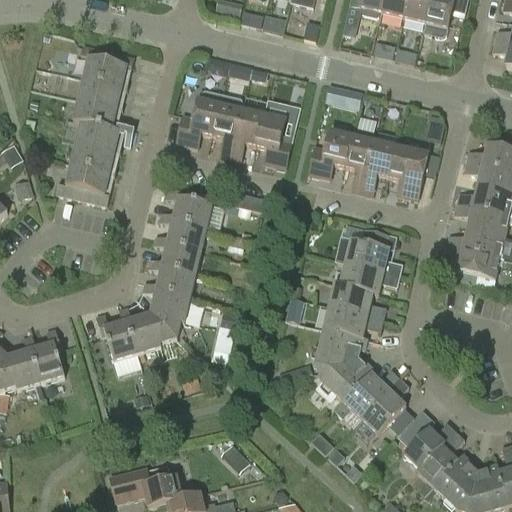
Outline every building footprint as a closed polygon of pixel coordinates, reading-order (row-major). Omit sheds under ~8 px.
[(312,13),(315,0),(292,0),(291,8),(312,13)] [(351,0),(349,11),(362,15),(361,17),(363,20),(376,23),(379,22),(380,19),(381,19),(385,0),(351,0)] [(385,0),(381,19),(403,24),(408,0),(385,0)] [(408,0),(403,24),(425,30),(431,0),(408,0)] [(431,0),(425,30),(423,39),(442,44),(446,41),(448,35),(447,35),(455,0),(431,0)] [(511,6),(506,5),(503,16),(511,18),(511,6)] [(242,24),(245,13),(219,8),(217,18),(242,24)] [(264,32),(284,37),(287,23),(267,19),(264,32)] [(511,39),(498,36),(496,47),(511,50),(511,39)] [(374,58),(417,69),(420,56),(377,46),(374,58)] [(511,50),(496,47),(493,59),(509,62),(506,72),(511,73),(511,50)] [(90,64),(91,64),(129,73),(134,75),(136,65),(112,60),(85,53),(85,54),(83,62),(90,64)] [(114,135),(129,73),(91,64),(76,127),(84,129),(68,192),(106,200),(122,137),(114,135)] [(362,112),(364,94),(329,90),(327,108),(362,112)] [(201,98),(199,105),(195,124),(184,122),(178,148),(199,153),(202,138),(212,140),(222,100),(206,96),(201,98)] [(220,166),(229,168),(242,115),(243,109),(241,104),(222,100),(212,140),(226,144),(220,166)] [(245,149),(256,152),(264,120),(242,115),(229,168),(240,171),(245,149)] [(432,119),(426,138),(442,143),(448,124),(432,119)] [(263,169),(286,175),(293,146),(282,143),(286,126),(264,120),(256,152),(267,154),(263,169)] [(362,199),(363,193),(375,141),(373,138),(358,134),(354,137),(353,142),(345,173),(356,176),(351,196),(362,199)] [(330,136),(326,154),(314,151),(307,180),(330,185),(333,170),(345,173),(353,142),(330,136)] [(377,181),(389,184),(396,152),(398,143),(395,142),(393,151),(375,147),(376,142),(375,141),(363,193),(373,196),(377,181)] [(1,158),(6,166),(19,159),(14,150),(1,158)] [(470,158),(468,168),(511,178),(511,155),(488,150),(485,161),(470,158)] [(402,153),(396,152),(389,184),(400,186),(396,201),(418,206),(429,160),(402,153)] [(511,178),(468,168),(465,179),(480,183),(478,193),(511,200),(511,178)] [(59,194),(58,199),(85,206),(90,207),(109,212),(111,201),(106,200),(68,192),(60,190),(59,194)] [(460,200),(457,210),(511,222),(511,215),(511,200),(478,193),(476,204),(460,200)] [(162,219),(161,223),(207,235),(213,211),(186,205),(187,201),(168,196),(166,205),(178,208),(174,222),(162,219)] [(267,205),(242,200),(239,214),(263,219),(267,205)] [(511,222),(457,210),(455,222),(470,225),(468,235),(505,243),(509,228),(511,226),(511,222)] [(157,242),(155,247),(201,258),(207,235),(161,223),(160,228),(172,231),(168,245),(157,242)] [(362,249),(350,246),(350,244),(340,241),(334,267),(344,269),(345,269),(398,281),(401,269),(392,267),(397,243),(365,235),(362,249)] [(468,235),(466,245),(450,241),(448,252),(503,265),(504,261),(502,258),(505,243),(468,235)] [(151,265),(150,270),(196,282),(201,258),(155,247),(154,252),(166,255),(163,268),(151,265)] [(503,265),(448,252),(445,263),(461,267),(458,277),(495,286),(499,270),(502,268),(503,265)] [(345,269),(344,269),(339,291),(374,299),(377,300),(380,289),(396,293),(398,281),(345,269)] [(160,277),(157,291),(145,289),(144,294),(190,305),(196,282),(150,270),(149,274),(160,277)] [(374,299),(339,291),(334,290),(329,313),(384,326),(387,313),(371,310),(374,299)] [(190,305),(144,294),(143,298),(154,301),(150,320),(176,345),(180,329),(185,327),(190,305)] [(127,313),(123,315),(137,360),(160,353),(161,349),(176,345),(150,320),(131,325),(127,313)] [(384,326),(329,313),(323,336),(366,346),(367,344),(364,343),(366,333),(381,337),(384,326)] [(122,328),(109,332),(105,320),(96,323),(101,342),(106,341),(114,367),(137,360),(123,315),(119,316),(122,328)] [(216,364),(230,365),(233,332),(218,331),(216,364)] [(48,348),(34,353),(30,354),(40,388),(64,381),(56,355),(60,353),(54,333),(45,336),(48,348)] [(366,346),(323,336),(316,370),(318,379),(360,365),(362,355),(364,356),(366,346)] [(5,361),(0,387),(0,396),(15,392),(16,395),(34,390),(38,405),(44,403),(40,388),(30,354),(34,353),(30,340),(21,343),(25,355),(5,361)] [(202,369),(188,355),(180,364),(194,377),(202,369)] [(360,365),(318,379),(321,387),(340,405),(331,415),(335,418),(371,380),(374,376),(366,368),(364,370),(360,365)] [(371,380),(335,418),(342,425),(351,415),(361,425),(399,384),(390,376),(379,387),(371,380)] [(399,384),(361,425),(378,441),(405,412),(397,404),(408,393),(399,384)] [(0,416),(5,417),(9,400),(0,397),(0,416)] [(446,429),(435,441),(428,434),(403,461),(419,476),(455,438),(446,429)] [(455,438),(419,476),(416,479),(426,489),(419,496),(424,501),(462,461),(461,460),(455,466),(450,461),(464,446),(455,438)] [(319,439),(310,448),(325,461),(334,452),(319,439)] [(232,450),(221,461),(239,479),(250,469),(232,450)] [(497,468),(494,469),(506,511),(509,511),(511,511),(511,452),(511,450),(501,454),(507,474),(499,476),(497,468)] [(462,461),(424,501),(429,505),(435,498),(450,511),(468,511),(477,479),(468,471),(470,468),(462,461)] [(477,479),(468,511),(506,511),(494,469),(486,472),(487,476),(477,479)] [(146,476),(122,482),(110,484),(116,508),(144,501),(147,511),(155,511),(158,511),(165,510),(181,505),(176,483),(171,484),(167,471),(146,477),(146,476)] [(0,486),(0,511),(9,511),(7,486),(0,486)] [(165,510),(158,511),(157,511),(214,511),(214,510),(203,511),(202,511),(200,501),(181,505),(165,510)]
